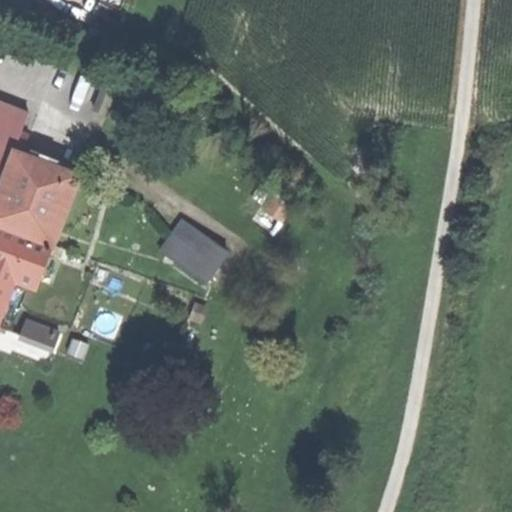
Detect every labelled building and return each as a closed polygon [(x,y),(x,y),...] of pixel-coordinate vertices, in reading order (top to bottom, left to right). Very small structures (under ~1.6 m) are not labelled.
[(101,109),(116,112),(121,87),(107,84),(101,109)] [(0,98),(0,142),(19,149),(33,111),(0,98)] [(0,142),(0,179),(6,182),(19,149),(0,142)] [(19,149),(6,182),(0,198),(0,221),(58,244),(84,174),(19,149)] [(185,216),(175,230),(196,244),(206,229),(185,216)] [(0,257),(25,266),(20,278),(42,286),(58,244),(0,221),(0,257)] [(196,244),(185,260),(212,278),(233,248),(206,229),(196,244)] [(164,246),(185,260),(196,244),(175,230),(164,246)] [(0,322),(3,324),(10,304),(18,284),(20,278),(25,266),(0,257),(0,322)] [(30,289),(18,284),(10,304),(23,309),(30,289)] [(15,328),(23,309),(10,304),(3,324),(15,328)] [(33,318),(28,335),(60,346),(66,330),(33,318)]
